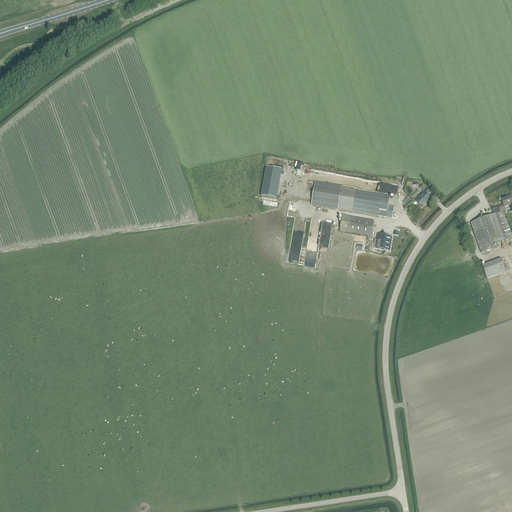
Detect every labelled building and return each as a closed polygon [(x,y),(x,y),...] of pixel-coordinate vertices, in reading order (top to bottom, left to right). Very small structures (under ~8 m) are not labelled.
[(266,167),(261,196),(276,199),(281,169),(266,167)] [(311,205),(337,210),(392,219),(394,208),(388,206),(389,196),(314,184),(311,205)] [(428,202),(430,199),(427,195),(430,193),(426,189),(424,191),(425,192),(415,202),(421,208),(426,203),(425,203),(427,201),(428,202)] [(511,196),(501,200),(503,205),(498,207),(499,210),(493,211),(494,214),(470,222),(481,253),(494,249),(493,245),(511,237),(511,234),(502,208),(511,204),(511,196)] [(371,238),(374,222),(342,217),(339,232),(371,238)] [(377,235),(375,249),(389,251),(392,238),(377,235)] [(486,278),(505,271),(501,259),(482,266),(486,278)]
